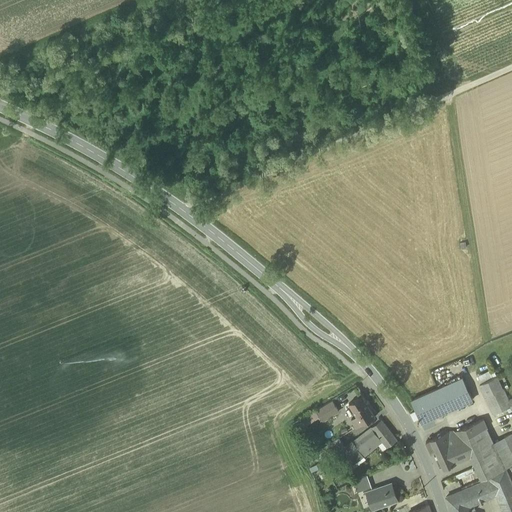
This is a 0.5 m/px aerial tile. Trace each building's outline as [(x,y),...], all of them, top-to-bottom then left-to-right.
[(479,383),(496,375),(492,368),(476,376),(479,383)] [(494,414),(510,406),(507,400),(496,375),(479,383),(494,414)] [(412,400),(422,422),(433,417),(473,399),(463,377),(412,400)] [(349,403),(357,416),(370,408),(362,395),(361,396),(349,403)] [(316,409),(323,420),(338,411),(332,400),(316,409)] [(375,415),(370,408),(357,416),(351,419),(356,427),(375,415)] [(422,422),(425,428),(436,424),(433,417),(422,422)] [(372,426),(374,429),(383,440),(387,446),(396,440),(381,419),(372,426)] [(480,480),(488,476),(505,467),(494,442),(483,419),(458,430),(470,457),(474,466),(480,480)] [(364,455),(383,440),(374,429),(355,444),(364,455)] [(458,462),(470,457),(458,430),(450,433),(448,434),(447,432),(431,439),(436,450),(450,444),(458,462)] [(511,433),(494,442),(505,467),(511,463),(511,433)] [(431,453),(436,450),(431,439),(426,441),(431,453)] [(355,461),(356,462),(364,455),(355,444),(353,441),(345,447),(355,461)] [(450,444),(436,450),(444,468),(458,462),(450,444)] [(350,465),(355,461),(345,447),(339,452),(350,465)] [(511,511),(511,483),(505,467),(488,476),(490,479),(498,496),(503,511),(511,511)] [(353,480),(357,491),(371,486),(367,474),(353,480)] [(471,511),(470,506),(498,496),(490,479),(446,497),(451,511),(471,511)] [(367,490),(372,505),(381,502),(382,505),(397,499),(392,483),(377,489),(377,487),(367,490)]
